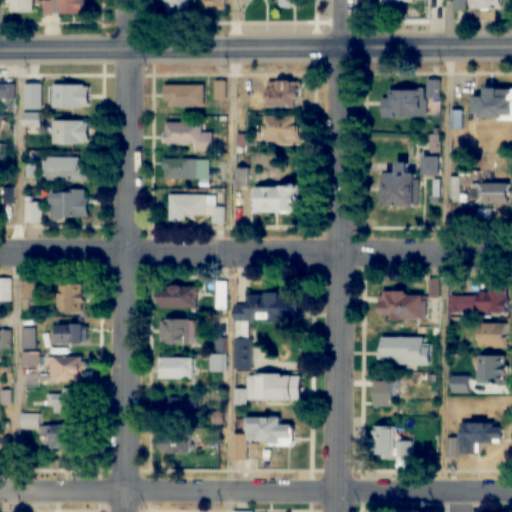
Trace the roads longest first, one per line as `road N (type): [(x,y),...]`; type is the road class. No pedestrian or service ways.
road 1 (residential): [(126,511),(131,0)]
road 2 (tertiary): [(511,48),(0,50)]
road 3 (residential): [(511,491),(0,493)]
road 4 (residential): [(511,255),(0,256)]
road 5 (residential): [(338,511),(343,49)]
